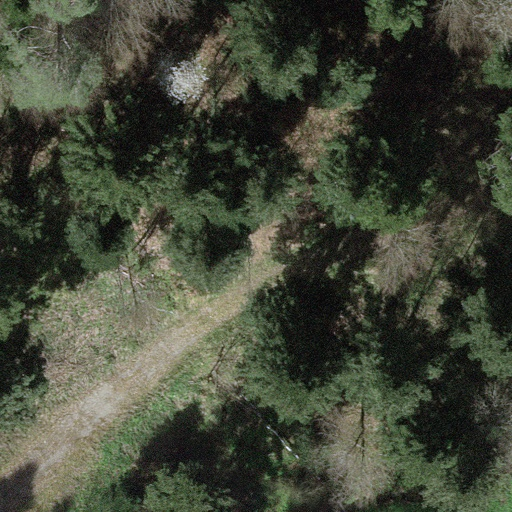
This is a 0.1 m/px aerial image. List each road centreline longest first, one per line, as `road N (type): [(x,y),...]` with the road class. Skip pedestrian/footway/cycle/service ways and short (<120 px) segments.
road 1 (track): [(0,511),(162,348),(253,289),(443,198),(511,175)]
road 2 (track): [(0,62),(107,0)]
